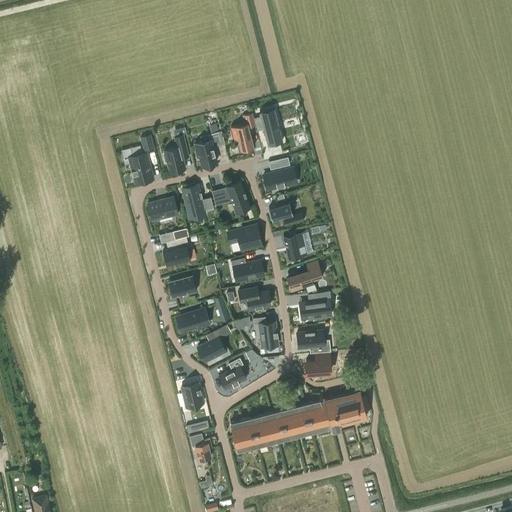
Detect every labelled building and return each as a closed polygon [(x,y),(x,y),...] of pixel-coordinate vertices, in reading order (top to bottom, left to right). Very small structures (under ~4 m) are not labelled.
[(260,115),(253,117),(255,125),(257,130),(264,128),(264,131),(263,131),(265,137),(266,137),(268,142),(271,141),(271,144),(280,141),(279,139),(281,139),(282,140),(274,106),(273,107),(273,108),(260,111),(260,110),(259,110),(260,115)] [(254,146),(249,126),(255,125),(253,117),(252,112),(242,114),(242,115),(243,115),(245,122),(230,126),(233,138),(234,138),(234,136),(237,136),(240,150),(241,149),(241,148),(249,146),(250,147),(254,146)] [(188,156),(182,134),(186,133),(184,126),(172,129),(176,143),(177,143),(178,146),(164,150),(164,152),(162,152),(165,162),(167,161),(170,172),(185,168),(182,158),(188,156)] [(213,146),(212,146),(212,144),(221,142),(219,131),(207,134),(209,139),(194,143),(197,156),(199,156),(202,165),(216,161),(214,154),(215,154),(213,146)] [(153,147),(149,134),(141,136),(144,149),(153,147)] [(153,178),(146,152),(129,156),(135,183),(153,178)] [(287,156),(280,158),(282,165),(289,163),(287,156)] [(277,162),(257,167),(261,180),(281,175),(277,162)] [(250,206),(240,179),(225,184),(236,212),(250,206)] [(213,208),(210,196),(201,199),(201,197),(202,197),(202,196),(201,196),(200,192),(201,192),(201,191),(199,192),(197,183),(182,187),(188,212),(204,208),(205,210),(213,208)] [(224,195),(222,188),(212,191),(214,198),(224,195)] [(177,213),(173,196),(147,202),(152,220),(177,213)] [(292,213),(289,201),(268,207),(272,219),(283,216),(285,225),(302,220),(300,211),(292,213)] [(251,225),(227,230),(229,239),(238,237),(241,249),(261,244),(257,228),(252,229),(251,225)] [(188,235),(186,227),(172,230),(175,238),(186,236),(188,235)] [(303,232),(303,231),(283,236),(287,252),(284,252),(287,262),(300,259),(299,255),(308,253),(308,252),(307,252),(302,232),(303,232)] [(167,249),(162,250),(166,264),(189,258),(186,244),(188,244),(186,236),(175,238),(170,240),(172,247),(167,249)] [(244,257),(230,259),(232,265),(237,264),(240,279),(263,274),(260,259),(245,262),(244,257)] [(307,268),(296,272),(297,274),(286,278),(291,292),(303,288),(302,285),(313,281),(312,279),(323,275),(317,259),(305,263),(307,268)] [(214,263),(206,265),(208,273),(216,271),(214,263)] [(191,272),(168,279),(172,294),(196,288),(191,272)] [(249,309),(270,304),(267,290),(253,293),(251,287),(238,290),(240,301),(247,300),(249,309)] [(302,309),(300,310),(301,318),(307,317),(308,318),(308,319),(327,316),(326,315),(331,314),(329,297),(330,297),(331,297),(329,290),(317,291),(317,292),(318,298),(301,301),(302,309)] [(220,295),(215,297),(218,309),(224,307),(220,295)] [(184,331),(198,327),(193,308),(179,311),(184,331)] [(249,315),(233,320),(238,327),(245,327),(244,325),(250,324),(249,315)] [(265,316),(253,317),(253,323),(258,323),(261,346),(278,344),(277,335),(276,335),(276,331),(277,330),(276,330),(275,320),(265,321),(265,316)] [(217,328),(208,333),(211,339),(218,335),(219,336),(221,335),(217,328)] [(319,329),(300,334),(303,348),(323,343),(319,329)] [(211,339),(197,346),(204,361),(225,350),(219,336),(218,335),(211,339)] [(328,351),(314,352),(315,359),(305,360),(306,373),(329,372),(328,351)] [(242,366),(222,371),(225,384),(245,379),(242,366)] [(198,382),(181,386),(186,406),(192,404),(192,405),(197,404),(196,403),(203,402),(200,391),(201,391),(200,391),(199,387),(200,387),(199,387),(198,382)] [(311,400),(230,421),(237,449),(331,425),(331,429),(351,424),(350,423),(339,426),(339,422),(366,415),(360,388),(327,397),(311,400)] [(207,419),(186,424),(187,432),(209,427),(207,419)] [(201,432),(189,435),(192,446),(194,445),(198,459),(211,456),(208,448),(208,445),(210,444),(208,437),(203,438),(201,432)] [(211,473),(200,475),(202,485),(213,483),(211,473)] [(32,498),(35,511),(49,511),(50,511),(47,502),(45,495),(32,498)] [(217,502),(205,505),(207,511),(218,509),(217,502)]
